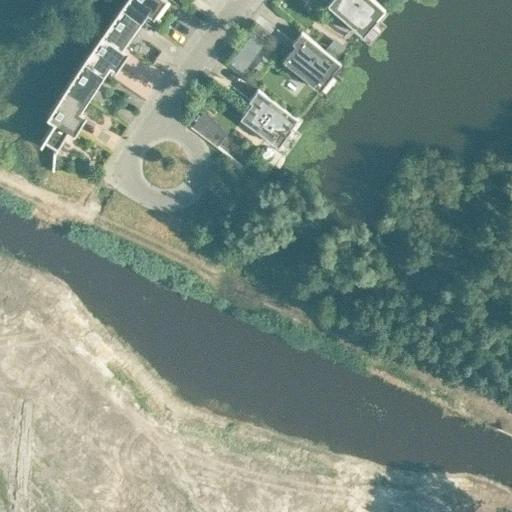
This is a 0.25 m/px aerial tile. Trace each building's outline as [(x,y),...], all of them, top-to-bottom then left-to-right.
[(154,15),(165,0),(123,0),(121,4),(142,19),(148,10),(154,15)] [(386,9),(375,0),(330,0),(327,4),(329,5),(331,8),(332,11),(335,15),(336,17),(341,22),(345,26),(348,22),(362,34),(384,9),(385,10),(386,9)] [(123,46),(124,45),(135,29),(142,19),(121,4),(116,10),(102,30),(123,46)] [(117,67),(130,49),(124,45),(123,46),(102,30),(94,42),(83,58),(105,72),(111,63),(117,67)] [(254,31),(230,63),(243,73),(267,41),(254,31)] [(341,62),(301,31),(292,42),(294,44),(283,60),(284,61),(286,64),(288,66),(289,69),(292,72),(297,77),(301,81),(304,77),(319,88),(339,63),(340,64),(341,62)] [(87,99),(98,83),(105,72),(83,58),(74,72),(65,85),(87,99)] [(87,112),(81,109),(87,99),(65,85),(56,100),(47,114),(55,118),(41,141),(42,142),(45,138),(57,146),(54,150),(56,150),(70,128),(75,131),(87,112)] [(298,119),(299,117),(258,87),(249,99),(252,101),(240,117),(242,118),(244,121),(246,124),(248,127),(251,130),(254,133),(259,137),(260,137),(263,133),(278,144),(297,118),(298,119)] [(210,117),(207,115),(203,111),(192,126),(217,145),(225,134),(221,129),(217,124),(212,119),(210,117)]
